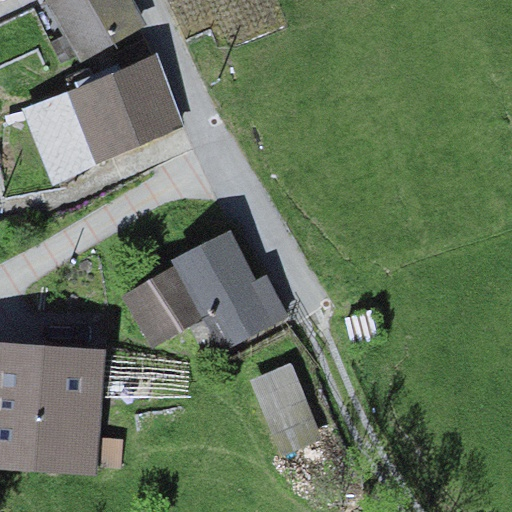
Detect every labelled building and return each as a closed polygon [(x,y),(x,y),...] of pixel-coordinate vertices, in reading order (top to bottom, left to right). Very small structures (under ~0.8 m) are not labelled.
[(141,16),(131,0),(57,0),(87,49),(141,16)] [(103,159),(183,121),(149,50),(69,88),(103,159)] [(279,317),(233,238),(186,265),(231,344),(279,317)] [(176,267),(131,294),(159,341),(204,314),(176,267)] [(261,371),(282,431),(320,419),(300,358),(261,371)] [(0,451),(85,454),(88,365),(2,362),(0,417),(0,451)]
